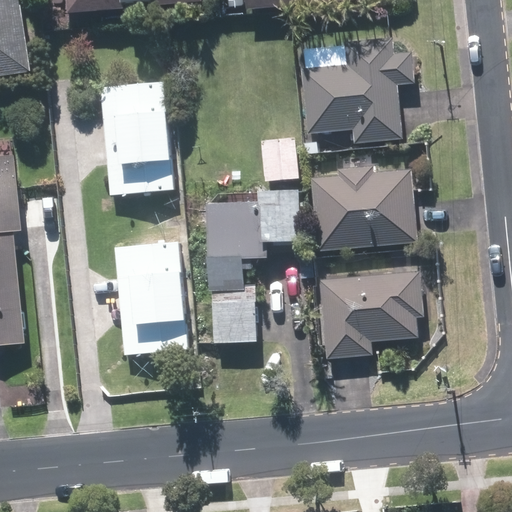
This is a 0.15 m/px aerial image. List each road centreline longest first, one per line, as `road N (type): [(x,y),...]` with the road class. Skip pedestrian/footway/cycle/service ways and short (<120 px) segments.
road 1 (residential): [(0,474),(511,427)]
road 2 (residential): [(484,0),(511,278)]
